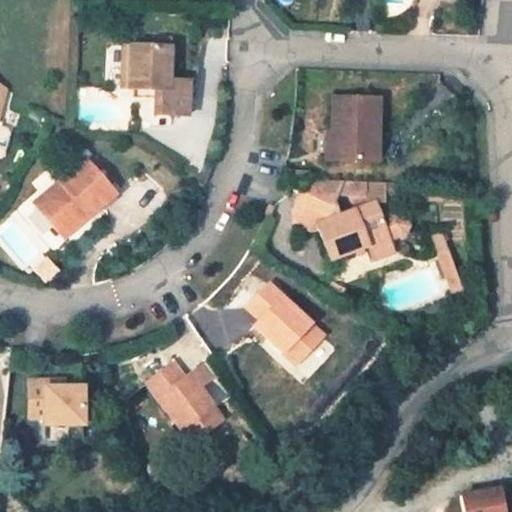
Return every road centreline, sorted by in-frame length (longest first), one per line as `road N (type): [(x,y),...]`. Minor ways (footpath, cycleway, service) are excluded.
road 1 (residential): [(0,296),(20,309),(95,309),(174,279),(230,192),(250,49)]
road 2 (residential): [(511,189),(506,85),(482,57),(250,49)]
road 3 (unclassified): [(511,342),(459,362),(415,401),(342,511)]
